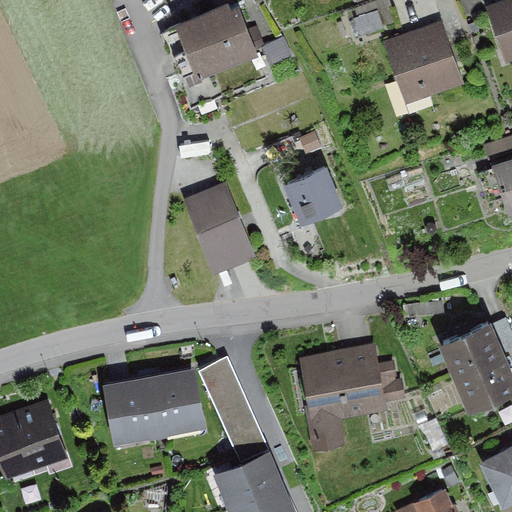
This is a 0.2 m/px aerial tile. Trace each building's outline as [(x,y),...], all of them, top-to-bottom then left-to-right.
[(511,0),(503,0),(489,5),(504,47),(511,43),(511,0)] [(249,34),(239,8),(218,16),(216,9),(178,24),(195,66),(177,72),(191,106),(266,76),(252,42),(249,34)] [(383,25),(377,10),(355,17),(361,32),(383,25)] [(195,66),(178,24),(161,31),(177,72),(195,66)] [(408,34),(390,40),(404,81),(400,82),(410,111),(433,103),(429,90),(461,79),(442,24),(409,36),(408,34)] [(249,34),(252,42),(260,39),(256,31),(249,34)] [(511,134),(486,143),(490,154),(511,147),(511,134)] [(268,146),(274,162),(301,151),(295,135),(268,146)] [(211,151),(209,139),(179,142),(181,154),(211,151)] [(511,159),(494,165),(495,166),(479,171),(481,177),(497,172),(508,208),(511,206),(511,159)] [(340,202),(331,181),(325,183),(319,168),(288,181),(302,217),(340,202)] [(225,186),(189,200),(215,265),(250,251),(225,186)] [(430,311),(429,300),(404,303),(404,309),(419,308),(419,312),(430,311)] [(488,320),(443,339),(457,372),(502,352),(511,348),(511,330),(506,317),(490,324),(488,320)] [(305,366),(291,369),(299,411),(312,409),(312,410),(334,406),(348,404),(349,411),(366,408),(365,400),(402,394),(399,379),(394,380),(391,361),(375,364),(373,352),(343,358),(342,351),(304,358),(305,366)] [(502,352),(457,372),(471,404),(511,386),(511,375),(507,363),(511,361),(509,354),(504,357),(502,352)] [(240,460),(269,447),(228,353),(199,366),(240,460)] [(201,419),(192,370),(151,378),(159,427),(201,419)] [(159,427),(151,378),(109,385),(118,434),(159,427)] [(9,422),(0,425),(0,445),(7,465),(29,458),(31,464),(62,454),(54,430),(58,428),(49,401),(7,415),(9,422)] [(334,406),(312,410),(318,442),(340,438),(334,406)] [(511,445),(484,460),(505,500),(511,496),(511,445)] [(266,453),(220,472),(237,511),(283,492),(266,453)] [(448,480),(456,476),(451,465),(443,469),(448,480)] [(453,511),(443,488),(419,499),(424,511),(453,511)] [(291,511),(283,492),(237,511),(236,511),(291,511)]
